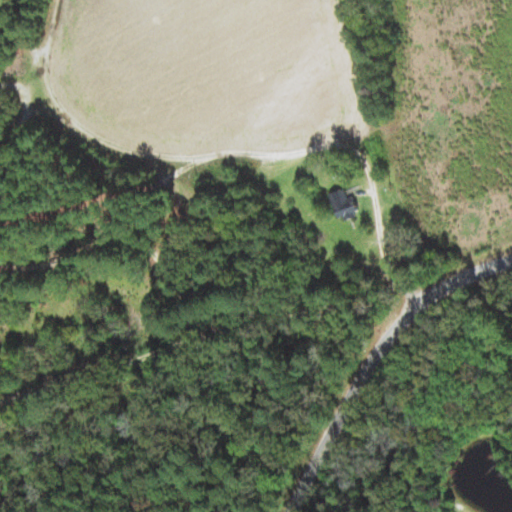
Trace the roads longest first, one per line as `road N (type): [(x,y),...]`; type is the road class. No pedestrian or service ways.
road 1 (residential): [(420,302),(399,285),(213,332),(140,241),(95,244),(35,264),(0,260),(4,165),(56,0)]
road 2 (track): [(374,184),(361,156),(340,145),(200,157),(151,155),(101,140),(52,94),(49,29)]
road 3 (residential): [(291,511),(376,357),(420,302),(511,261)]
road 4 (track): [(200,157),(2,261)]
